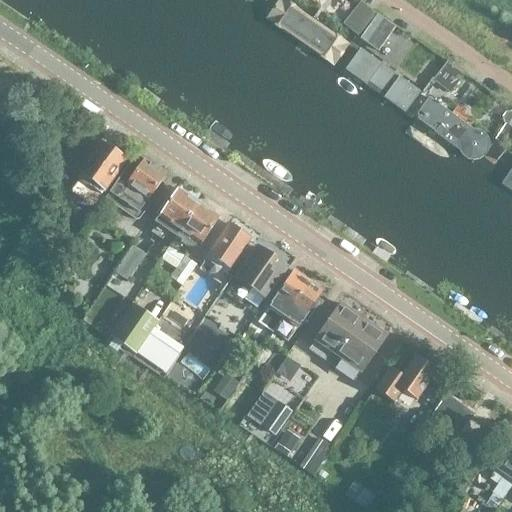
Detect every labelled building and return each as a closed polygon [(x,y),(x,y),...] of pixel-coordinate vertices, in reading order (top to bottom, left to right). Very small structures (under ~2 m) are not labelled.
[(281,0),(268,19),(287,33),(288,32),(315,50),(314,51),(333,65),(347,45),(327,32),(326,33),(300,15),(300,13),(281,0)] [(360,2),(344,24),(358,35),(375,13),(360,2)] [(378,14),(362,37),(379,49),(395,26),(386,20),(378,14)] [(404,113),(418,93),(360,51),(346,70),(404,113)] [(473,130),(428,98),(417,114),(418,120),(434,132),(434,133),(458,151),(462,156),(467,160),(473,161),(479,160),(484,157),(488,152),(489,146),(488,140),(485,135),(480,131),(474,130),(473,130)] [(505,138),(511,128),(511,115),(507,111),(491,131),(503,141),(505,138)] [(104,144),(91,164),(80,179),(88,185),(91,181),(104,190),(126,159),(104,144)] [(135,171),(127,166),(109,193),(138,214),(147,201),(148,201),(167,174),(143,158),(135,171)] [(511,171),(503,185),(511,191),(511,171)] [(168,231),(175,236),(176,236),(198,204),(177,190),(158,218),(171,227),(168,231)] [(218,218),(198,204),(176,236),(175,236),(160,259),(175,269),(169,278),(183,287),(197,266),(186,258),(196,251),(200,246),(218,218)] [(226,273),(249,239),(228,225),(208,255),(221,264),(218,268),(226,273)] [(129,282),(146,254),(132,245),(115,272),(129,282)] [(266,297),(287,268),(257,247),(237,277),(266,297)] [(294,272),(287,282),(282,278),(271,294),(276,297),(268,309),(277,315),(283,307),(288,311),(308,281),(294,272)] [(239,304),(248,291),(233,280),(218,302),(230,311),(236,302),(239,304)] [(323,291),(308,281),(288,311),(294,314),(288,322),(297,328),(323,291)] [(341,294),(331,309),(324,304),(316,317),(313,315),(296,341),(297,341),(293,346),(284,339),(275,353),(285,360),(288,355),(298,362),(307,349),(310,351),(324,330),(319,327),(326,319),(348,335),(365,311),(341,294)] [(136,355),(159,322),(132,303),(109,337),(136,355)] [(356,349),(364,336),(358,332),(370,315),(365,311),(348,335),(355,339),(341,360),(354,369),(351,374),(362,382),(375,362),(356,349)] [(417,402),(438,372),(415,356),(401,376),(389,368),(374,390),(394,403),(402,392),(417,402)] [(222,371),(210,390),(225,400),(237,382),(222,371)] [(243,426),(289,456),(302,437),(285,425),(296,409),(266,390),(243,426)] [(475,454),(493,427),(446,395),(428,421),(475,454)] [(318,469),(332,448),(322,441),(308,462),(318,469)] [(511,447),(496,471),(511,482),(511,447)] [(392,490),(409,468),(401,462),(384,484),(392,490)] [(440,511),(445,511),(449,508),(439,500),(433,507),(440,511)]
